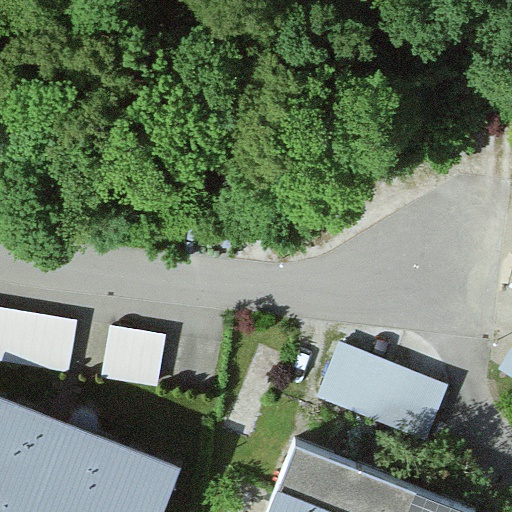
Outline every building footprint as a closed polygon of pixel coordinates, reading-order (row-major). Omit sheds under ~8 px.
[(0,297),(0,348),(72,359),(79,308),(0,297)] [(104,366),(157,377),(167,330),(114,319),(104,366)] [(435,426),(451,372),(338,338),(322,392),(435,426)] [(0,511),(165,511),(181,471),(66,429),(0,405),(0,511)] [(259,511),(447,511),(434,507),(383,485),(322,460),(287,445),(259,511)]
